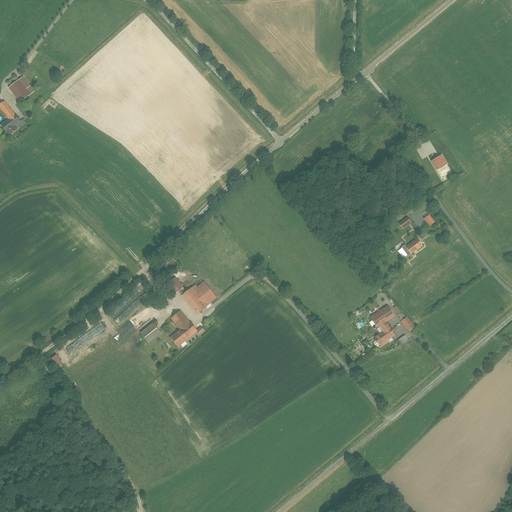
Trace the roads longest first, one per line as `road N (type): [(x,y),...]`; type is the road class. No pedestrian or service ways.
road 1 (track): [(144,267),(103,308),(37,352),(125,475),(140,511)]
road 2 (residential): [(511,311),(275,511)]
road 3 (track): [(388,415),(266,277),(251,275),(195,320)]
road 4 (residential): [(146,0),(280,140)]
road 5 (residential): [(144,267),(280,140)]
road 6 (track): [(136,511),(104,486),(0,494)]
